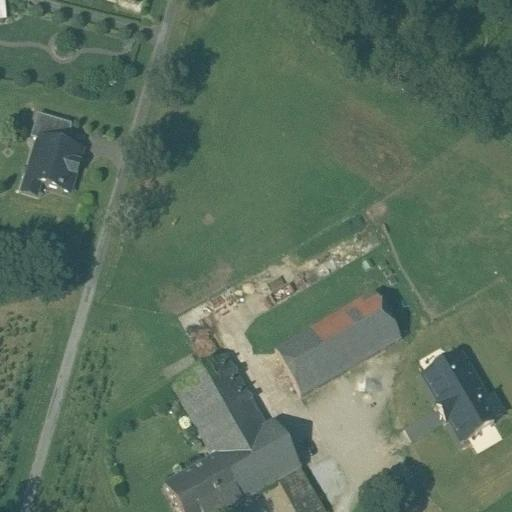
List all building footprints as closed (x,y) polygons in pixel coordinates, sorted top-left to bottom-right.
[(63,123),(36,115),(29,138),(37,141),(37,139),(57,145),(63,123)] [(64,123),(57,145),(67,148),(70,139),(70,125),(64,123)] [(57,145),(37,139),(37,141),(25,180),(38,184),(68,194),(80,153),(67,148),(57,145)] [(38,184),(25,180),(21,192),(35,196),(38,184)] [(380,258),(259,329),(273,353),(373,295),(373,296),(394,284),(380,258)] [(183,280),(149,299),(164,327),(198,309),(193,298),(183,280)] [(420,328),(394,284),(373,296),(399,340),(420,328)] [(373,295),(273,353),(299,398),(399,340),(373,296),(373,295)] [(434,356),(406,372),(420,397),(448,380),(434,356)] [(265,427),(224,358),(171,389),(212,459),(240,505),(278,483),(300,470),(273,423),(265,427)] [(212,459),(164,487),(179,511),(228,511),(240,505),(212,459)] [(325,511),(300,470),(278,483),(294,511),(325,511)]
